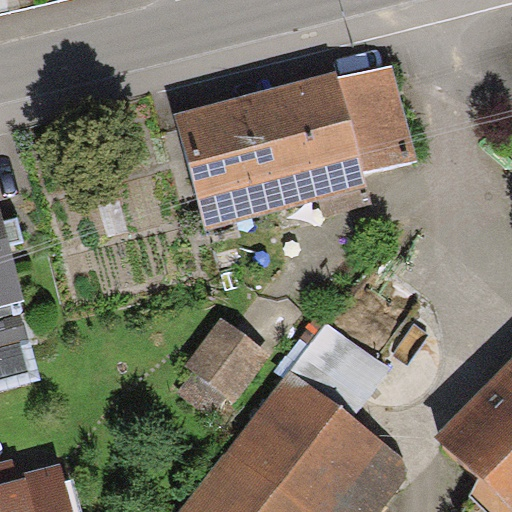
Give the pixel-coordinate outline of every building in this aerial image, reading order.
[(265,84),(285,181),(315,175),(321,205),(366,196),(359,161),(408,151),(390,59),(265,84)] [(285,181),(265,84),(177,102),(197,199),(285,181)] [(0,244),(0,373),(29,367),(0,244)] [(257,342),(225,313),(197,344),(229,374),(257,342)] [(385,359),(318,319),(286,359),(351,414),(385,359)] [(483,480),(511,507),(511,359),(510,358),(436,434),(483,480)] [(351,414),(286,359),(219,439),(237,454),(188,511),(307,511),(310,509),(314,511),(359,511),(393,472),(358,442),(369,429),(351,414)] [(65,511),(54,466),(0,479),(0,511),(65,511)] [(511,511),(511,507),(483,480),(454,511),(455,511),(511,511)]
